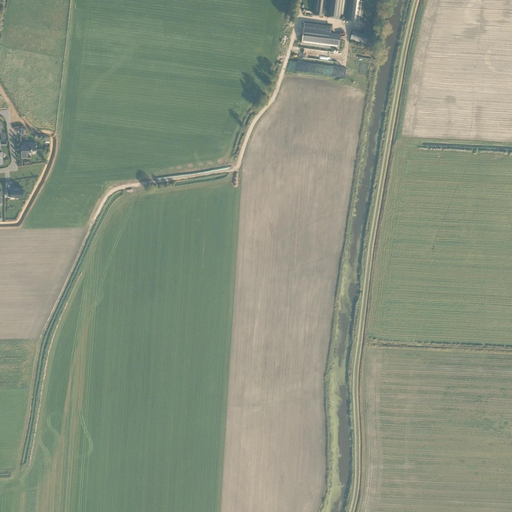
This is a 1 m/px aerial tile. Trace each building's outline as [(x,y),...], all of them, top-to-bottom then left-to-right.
[(314,0),(313,13),(343,17),(344,0),(314,0)] [(347,0),(345,18),(362,20),(364,0),(347,0)] [(302,43),(304,43),(328,46),(331,26),(304,22),(302,43)] [(370,35),(353,29),(350,38),(368,43),(370,35)] [(32,153),(37,153),(37,143),(25,143),(25,145),(22,145),(22,158),(28,158),(28,152),(32,152),(32,153)] [(7,188),(7,195),(14,195),(14,196),(19,196),(19,195),(23,195),(23,186),(10,186),(10,188),(7,188)]
